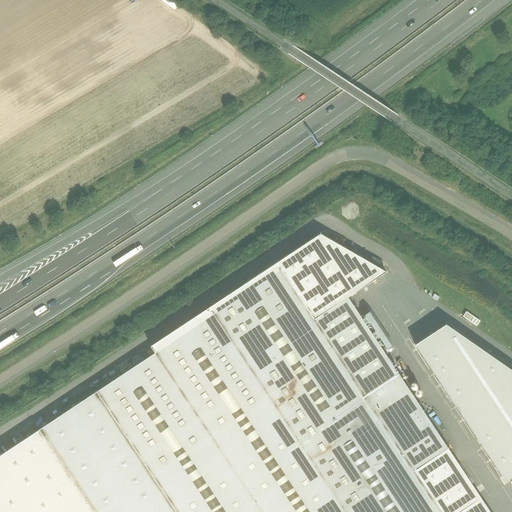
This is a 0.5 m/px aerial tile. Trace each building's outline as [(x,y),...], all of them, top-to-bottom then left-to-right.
[(276,106),(290,97),(283,86),(256,104),(263,115),(276,106)] [(64,235),(68,242),(92,228),(88,221),(64,235)] [(156,354),(100,392),(41,431),(0,458),(0,511),(492,511),(351,297),(387,273),(322,235),(151,347),(156,354)] [(476,326),(479,321),(464,311),(460,316),(476,326)] [(511,373),(448,329),(417,349),(507,485),(511,481),(511,373)]
